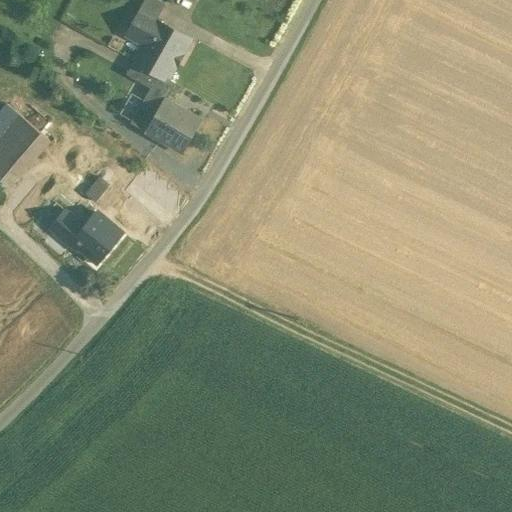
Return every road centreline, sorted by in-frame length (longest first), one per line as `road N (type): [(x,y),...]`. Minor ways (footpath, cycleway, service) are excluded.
road 1 (unclassified): [(0,426),(198,200),(313,0)]
road 2 (track): [(102,314),(0,216)]
